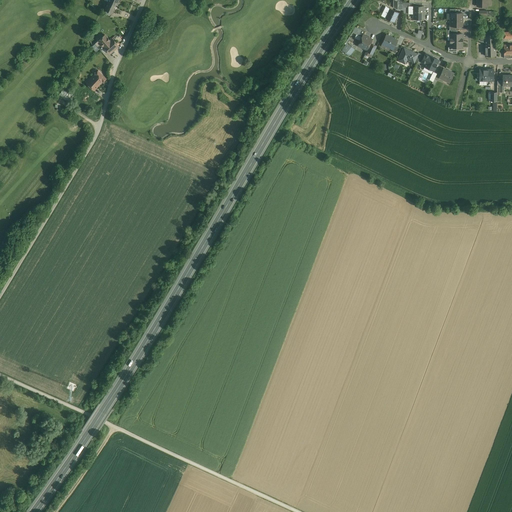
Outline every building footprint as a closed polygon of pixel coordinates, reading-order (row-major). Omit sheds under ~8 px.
[(108,0),(108,1),(109,2),(105,9),(107,11),(112,13),(116,5),(117,3),(118,3),(119,0),(108,0)] [(399,13),(385,6),(381,16),(394,22),(399,13)] [(415,6),(413,6),(413,19),(423,19),(424,6),(422,6),(415,6)] [(362,30),(355,27),(352,32),(362,37),(363,35),(361,33),(362,30)] [(495,34),(484,35),(485,41),(485,56),(496,55),(495,34)] [(110,40),(105,35),(98,40),(100,43),(104,47),(110,54),(119,46),(112,38),(110,40)] [(372,39),(363,35),(362,37),(360,41),(359,41),(358,44),(358,45),(367,50),(370,43),(372,39)] [(398,40),(386,35),(382,44),(393,49),(395,46),(398,40)] [(342,50),(350,56),(355,48),(347,42),(342,50)] [(370,43),(367,50),(365,54),(371,57),(377,46),(370,43)] [(417,54),(404,47),(399,58),(405,62),(407,59),(414,62),(418,54),(417,54)] [(439,60),(425,53),(421,62),(425,64),(424,66),(434,71),(435,67),(437,66),(437,65),(437,64),(439,60)] [(454,73),(443,68),(439,78),(450,83),(454,73)] [(494,69),(479,69),(479,80),(494,80),(494,69)] [(106,78),(98,70),(95,74),(103,81),(103,82),(106,78)] [(95,74),(86,83),(94,90),(103,81),(95,74)] [(511,75),(503,75),(503,81),(503,85),(501,85),(501,92),(504,92),(504,85),(511,85),(511,75)] [(68,99),(70,94),(61,90),(59,96),(68,99)]
